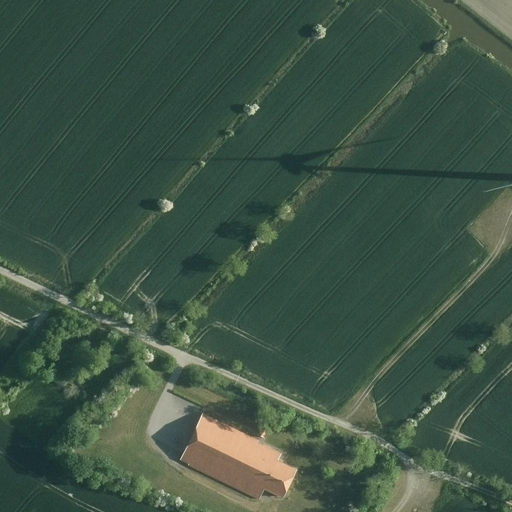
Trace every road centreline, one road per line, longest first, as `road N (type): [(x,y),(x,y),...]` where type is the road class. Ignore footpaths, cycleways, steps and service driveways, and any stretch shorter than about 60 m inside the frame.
road 1 (unclassified): [(0,269),(422,469)]
road 2 (track): [(326,422),(357,406),(492,256),(511,212)]
road 3 (track): [(395,511),(422,469),(511,503)]
